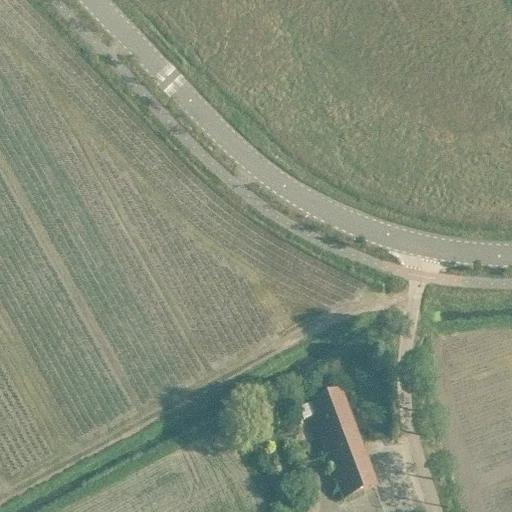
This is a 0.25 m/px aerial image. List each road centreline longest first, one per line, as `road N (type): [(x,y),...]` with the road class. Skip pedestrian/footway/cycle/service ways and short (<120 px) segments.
road 1 (tertiary): [(94,0),(257,168),(343,221),(423,247)]
road 2 (unclassified): [(434,511),(410,441),(403,368),(423,247)]
